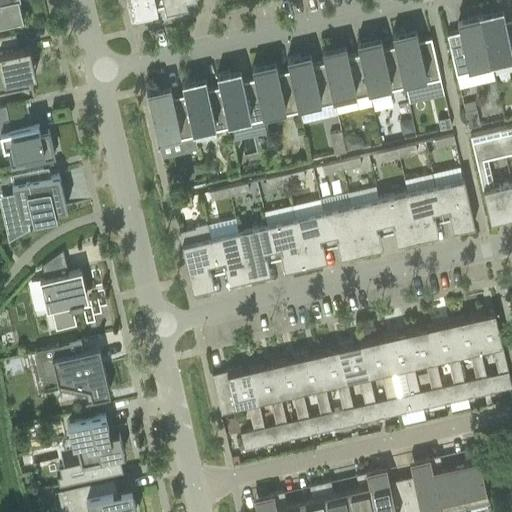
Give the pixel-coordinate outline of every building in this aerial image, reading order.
[(0,0),(0,23),(19,19),(15,3),(19,2),(18,0),(0,0)] [(156,6),(155,0),(124,0),(129,18),(151,13),(149,7),(156,6)] [(155,0),(156,6),(163,4),(165,10),(187,5),(185,0),(155,0)] [(492,11),(479,13),(491,66),(511,60),(511,17),(504,20),(502,11),(492,14),(492,11)] [(491,66),(479,13),(466,16),(467,20),(457,22),(459,30),(446,33),(455,74),(491,66)] [(404,31),(392,34),(404,86),(440,78),(430,37),(417,40),(415,32),(405,34),(404,31)] [(0,88),(29,81),(28,74),(35,73),(28,44),(18,47),(14,32),(0,35),(0,88)] [(369,39),(357,42),(369,94),(370,100),(390,95),(389,89),(404,86),(392,34),(391,34),(394,45),(382,48),(380,40),(370,42),(369,39)] [(334,47),(322,50),(334,102),(369,94),(357,42),(356,42),(359,53),(347,56),(345,48),(335,50),(334,47)] [(299,55),(287,58),(299,110),(334,102),(322,50),(321,50),(324,62),(312,64),(310,56),(300,58),(299,55)] [(264,63),(252,66),(264,118),(299,110),(287,58),(286,58),(289,70),(277,72),(275,64),(265,66),(264,63)] [(229,71),(217,74),(229,126),(264,118),(252,66),(251,66),(254,78),(242,80),(240,72),(230,74),(229,71)] [(494,79),(491,66),(455,74),(458,87),(494,79)] [(194,79),(181,82),(195,140),(215,136),(214,130),(229,126),(217,74),(216,74),(218,86),(207,88),(205,80),(195,83),(194,79)] [(440,78),(404,86),(408,101),(443,93),(440,78)] [(195,140),(181,82),(183,94),(172,96),(170,88),(160,91),(159,87),(146,90),(158,143),(182,137),(185,151),(197,148),(195,140)] [(462,103),(464,111),(475,108),(473,100),(462,103)] [(334,102),(299,110),(301,121),(336,113),(334,102)] [(0,104),(0,146),(7,145),(10,162),(54,152),(48,129),(39,131),(38,125),(39,125),(38,124),(12,130),(11,128),(8,128),(6,119),(8,118),(5,104),(0,104)] [(475,108),(464,111),(468,126),(479,124),(475,108)] [(439,128),(450,125),(448,116),(437,118),(439,128)] [(264,118),(229,126),(232,140),(267,132),(264,118)] [(411,118),(398,121),(401,133),(404,133),(413,130),(411,118)] [(511,124),(498,128),(504,153),(511,150),(511,181),(511,182),(511,188),(511,124)] [(498,128),(469,135),(470,136),(488,217),(504,213),(505,217),(511,215),(511,188),(511,182),(493,186),(486,157),(504,153),(498,128)] [(327,132),(332,154),(345,151),(340,129),(327,132)] [(453,134),(434,139),(436,147),(455,143),(453,134)] [(356,135),(343,138),(346,150),(364,146),(362,139),(356,135)] [(182,137),(158,143),(161,156),(185,151),(182,137)] [(415,143),(395,148),(397,156),(417,152),(415,143)] [(397,156),(395,148),(377,152),(379,160),(397,156)] [(358,156),(339,160),(341,169),(360,165),(358,156)] [(341,169),(339,160),(321,165),(323,173),(341,169)] [(17,209),(3,212),(9,237),(27,226),(25,217),(33,215),(34,218),(53,213),(53,210),(66,207),(58,173),(50,175),(50,173),(49,174),(44,175),(42,166),(42,165),(13,172),(15,181),(11,182),(17,209)] [(302,169),(283,173),(285,182),(304,178),(302,169)] [(285,182),(283,173),(265,178),(267,186),(285,182)] [(462,177),(434,184),(442,219),(449,217),(452,229),(458,227),(473,224),(462,177)] [(246,182),(227,186),(229,195),(248,191),(246,182)] [(376,183),(345,191),(348,202),(379,193),(376,183)] [(434,184),(406,190),(417,237),(431,234),(438,232),(435,221),(442,219),(434,184)] [(229,195),(227,186),(209,191),(211,199),(229,195)] [(406,190),(378,197),(386,232),(393,230),(396,242),(402,240),(417,237),(406,190)] [(190,195),(172,199),(171,200),(173,208),(192,204),(190,195)] [(270,220),(325,206),(322,195),(268,210),(270,220)] [(378,197),(350,203),(361,250),(375,247),(381,245),(379,234),(379,233),(386,232),(378,197)] [(350,203),(322,210),(330,245),(337,243),(339,255),(346,253),(361,250),(350,203)] [(322,210),(294,216),(304,263),(319,260),(325,258),(322,247),(323,247),(330,245),(322,210)] [(294,216),(266,223),(274,258),(281,256),(283,268),(290,267),(297,265),(304,263),(294,216)] [(195,227),(178,231),(186,265),(192,289),(207,286),(213,284),(210,273),(211,272),(218,271),(216,265),(209,236),(206,222),(194,225),(195,227)] [(266,223),(238,229),(246,265),(248,276),(263,273),(269,271),(266,260),(267,260),(274,258),(266,223)] [(238,229),(209,236),(216,265),(218,271),(224,269),(225,269),(227,281),(233,279),(248,276),(246,265),(238,229)] [(85,299),(78,269),(67,272),(62,249),(41,264),(44,277),(39,278),(46,308),(50,307),(55,328),(75,324),(72,307),(83,304),(82,300),(85,299)] [(485,309),(470,313),(471,316),(479,351),(479,352),(492,349),(497,373),(485,376),(485,377),(488,391),(511,386),(494,310),(486,312),(485,309)] [(463,314),(448,318),(449,321),(457,356),(457,358),(469,355),(475,378),(462,381),(463,382),(466,396),(488,391),(485,377),(485,376),(479,352),(479,351),(471,316),(470,316),(464,317),(463,314)] [(441,320),(426,323),(426,326),(434,361),(435,363),(447,360),(453,383),(440,386),(444,402),(466,396),(463,382),(462,381),(457,358),(457,356),(449,321),(448,321),(441,323),(441,320)] [(419,325),(403,328),(404,331),(412,367),(413,368),(425,365),(430,385),(430,388),(418,391),(422,407),(444,402),(440,386),(435,363),(434,361),(426,326),(425,326),(419,328),(419,325)] [(396,330),(381,333),(382,336),(390,372),(390,373),(403,370),(408,393),(396,396),(399,412),(422,407),(418,391),(413,368),(412,367),(404,331),(403,331),(397,333),(396,330)] [(374,335),(359,338),(360,341),(368,377),(368,378),(380,375),(385,398),(373,401),(374,401),(377,417),(399,412),(396,396),(390,373),(390,372),(382,336),(381,337),(379,337),(375,338),(374,335)] [(80,339),(33,350),(39,378),(40,378),(40,377),(57,380),(59,390),(60,390),(60,389),(78,385),(89,387),(91,397),(109,393),(102,363),(101,364),(99,356),(96,346),(82,349),(80,341),(81,341),(80,339)] [(352,340),(337,344),(338,347),(346,383),(358,380),(364,403),(351,406),(355,422),(377,417),(374,401),(373,401),(368,378),(368,377),(360,341),(359,342),(357,342),(353,343),(352,340)] [(330,345),(315,349),(315,352),(324,388),(336,385),(336,386),(341,408),(338,409),(329,411),(333,427),(355,422),(351,406),(346,383),(338,347),(337,347),(331,348),(330,345)] [(308,350),(292,354),(293,357),(302,393),(314,390),(319,413),(307,416),(310,432),(333,427),(329,411),(324,388),(315,352),(314,352),(308,353),(308,350)] [(285,355),(270,359),(271,362),(279,399),(292,396),(297,418),(295,419),(284,421),(288,437),(310,432),(307,416),(302,393),(293,357),(292,357),(286,358),(285,355)] [(263,361),(248,364),(249,367),(257,404),(269,401),(275,423),(270,424),(262,426),(266,443),(288,437),(284,421),(279,399),(271,362),(270,362),(264,364),(263,361)] [(266,443),(248,364),(247,364),(248,367),(242,369),(241,366),(225,369),(226,373),(213,376),(213,372),(211,373),(220,413),(248,406),(253,428),(239,431),(243,448),(266,443)] [(108,428),(107,427),(104,414),(67,423),(72,445),(78,443),(82,461),(86,460),(87,462),(123,454),(118,432),(105,435),(104,429),(108,428)] [(468,462),(455,465),(464,508),(489,502),(476,445),(464,448),(468,462)] [(439,453),(428,456),(440,511),(445,511),(464,508),(455,465),(443,468),(439,453)] [(412,475),(400,477),(407,511),(440,511),(428,456),(413,459),(408,460),(412,475)] [(380,467),(366,470),(375,511),(407,511),(400,477),(389,480),(386,466),(380,467)] [(358,488),(346,491),(350,511),(375,511),(366,470),(355,473),(358,488)] [(109,477),(56,490),(60,506),(75,502),(77,511),(81,511),(89,510),(89,511),(136,511),(133,496),(131,497),(129,487),(128,487),(128,489),(112,493),(109,477)] [(330,479),(319,481),(325,511),(350,511),(346,491),(333,493),(330,479)] [(312,498),(299,501),(301,511),(325,511),(319,481),(308,484),(312,498)] [(283,490),(272,492),(276,511),(301,511),(299,501),(286,504),(283,490)] [(276,511),(272,492),(258,495),(261,509),(249,511),(276,511)]
